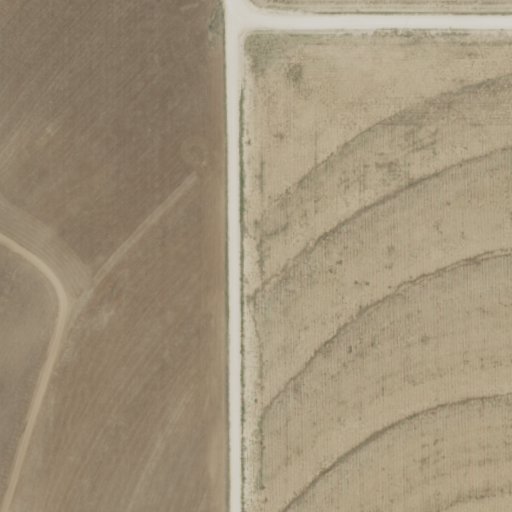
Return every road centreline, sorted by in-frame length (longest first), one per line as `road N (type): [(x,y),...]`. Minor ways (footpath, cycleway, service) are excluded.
road 1 (residential): [(259,511),(256,211)]
road 2 (residential): [(254,27),(511,28)]
road 3 (residential): [(0,441),(57,293),(30,244)]
road 4 (residential): [(256,211),(254,27)]
